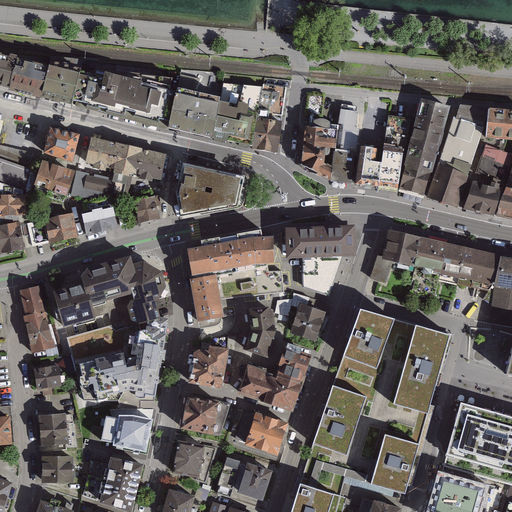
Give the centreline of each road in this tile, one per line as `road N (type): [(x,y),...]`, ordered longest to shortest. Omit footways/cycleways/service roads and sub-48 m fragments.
road 1 (residential): [(167,235),(180,343),(146,511)]
road 2 (primary): [(0,99),(268,170)]
road 3 (residential): [(7,279),(28,440),(24,511)]
road 4 (residential): [(350,295),(275,511)]
road 5 (residential): [(511,107),(298,86)]
road 6 (primary): [(7,279),(167,235)]
road 7 (residential): [(458,380),(414,511)]
road 8 (primary): [(377,206),(511,235)]
